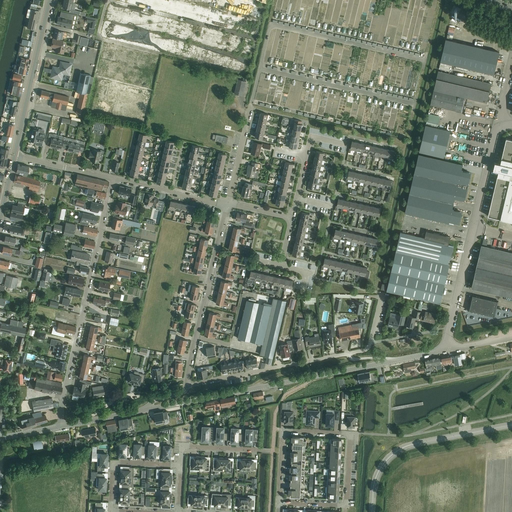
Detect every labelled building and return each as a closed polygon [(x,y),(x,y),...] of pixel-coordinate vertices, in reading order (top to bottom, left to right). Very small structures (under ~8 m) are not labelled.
[(71,10),(72,3),(63,0),(62,8),(71,10)] [(35,23),(37,24),(40,11),(36,10),(37,7),(30,6),(29,9),(31,10),(27,28),(34,30),(35,23)] [(57,17),(56,23),(70,27),(73,14),(61,11),(60,17),(57,17)] [(96,19),(87,17),(86,21),(90,22),(89,27),(94,28),(96,19)] [(61,32),(55,30),(53,38),(60,39),(61,35),(63,36),(64,32),(61,32)] [(22,39),(21,44),(32,47),(33,42),(34,36),(35,32),(33,32),(32,36),(31,41),(22,39)] [(80,36),(76,35),(75,40),(73,40),(72,43),(78,44),(80,36)] [(63,41),(53,39),(51,47),(56,48),(55,52),(63,53),(64,50),(61,49),(63,41)] [(446,39),(440,62),(446,63),(494,74),(499,52),(446,39)] [(22,58),(20,66),(27,68),(29,60),(22,58)] [(53,67),(51,77),(61,80),(62,75),(64,74),(69,75),(71,65),(61,62),(60,67),(58,68),(53,67)] [(25,75),(27,68),(20,66),(21,66),(20,71),(19,71),(18,73),(25,75)] [(438,71),(434,91),(465,98),(487,103),(492,84),(444,72),(438,71)] [(84,115),(88,94),(86,93),(88,83),(90,76),(90,75),(80,73),(76,92),(80,93),(75,113),(84,115)] [(237,79),(234,94),(243,96),(246,81),(237,79)] [(11,93),(15,94),(14,94),(21,96),(22,88),(19,87),(20,82),(14,81),(11,93)] [(40,97),(52,100),(51,106),(66,110),(69,97),(41,90),(40,97)] [(461,112),(465,98),(434,91),(430,105),(461,112)] [(6,100),(6,104),(9,105),(10,105),(11,105),(13,105),(12,110),(10,110),(9,109),(8,114),(9,114),(11,114),(16,116),(18,107),(18,105),(19,103),(16,102),(14,101),(10,101),(7,100),(6,100)] [(38,113),(37,118),(50,121),(51,116),(38,113)] [(260,113),(259,119),(267,121),(267,122),(270,123),(271,121),(267,120),(269,115),(260,113)] [(428,114),(426,123),(438,126),(440,116),(428,114)] [(259,119),(258,125),(266,127),(265,128),(269,129),(270,127),(266,126),(267,122),(267,121),(259,119)] [(294,123),(293,128),(293,129),(301,131),(303,124),(301,124),(302,121),(296,120),(295,123),(294,123)] [(14,126),(9,125),(8,128),(8,129),(6,129),(5,131),(7,131),(6,135),(12,136),(14,129),(13,129),(14,126)] [(258,125),(256,131),(264,133),(264,134),(268,135),(268,133),(264,132),(265,128),(266,127),(258,125)] [(425,125),(419,152),(444,158),(450,131),(425,125)] [(292,134),(292,135),(300,137),(301,131),(293,129),(293,128),(290,127),(289,129),(293,129),(292,134)] [(33,130),(30,141),(36,142),(36,141),(42,142),(43,142),(45,134),(43,133),(41,133),(38,132),(39,131),(38,131),(33,130)] [(263,138),(264,134),(264,133),(256,131),(255,137),(262,139),(262,140),(266,141),(267,139),(263,138)] [(140,133),(138,139),(146,141),(146,142),(150,143),(150,141),(146,140),(148,135),(140,133)] [(291,136),(290,140),(290,141),(298,143),(300,137),(292,135),(292,134),(288,133),(288,135),(291,136)] [(49,134),(48,140),(51,141),(49,147),(55,148),(56,146),(57,142),(57,138),(58,136),(58,135),(57,135),(53,134),(49,134)] [(217,134),(215,140),(227,143),(229,137),(217,134)] [(56,146),(55,148),(60,150),(61,148),(64,149),(65,144),(66,140),(66,139),(67,138),(63,137),(58,136),(57,138),(57,142),(56,146)] [(65,144),(64,149),(67,149),(67,151),(72,152),(74,146),(75,143),(75,140),(67,138),(66,139),(66,140),(65,144)] [(165,145),(165,147),(173,148),(175,142),(167,140),(167,139),(163,138),(162,140),(166,141),(165,145)] [(493,196),(488,216),(500,219),(511,221),(511,139),(506,138),(502,158),(501,163),(500,168),(499,171),(497,179),(493,196)] [(138,139),(137,145),(145,147),(145,148),(148,149),(149,147),(145,146),(146,142),(146,141),(138,139)] [(297,149),(298,143),(290,141),(290,140),(287,139),(287,140),(286,141),(290,142),(289,147),(297,149)] [(74,146),(72,152),(78,154),(78,152),(82,153),(83,148),(84,145),(84,142),(81,141),(80,144),(75,143),(74,146)] [(348,152),(348,153),(350,153),(351,149),(355,150),(354,154),(356,154),(357,151),(361,152),(362,152),(364,144),(352,141),(350,149),(349,148),(348,152)] [(271,146),(264,144),(259,143),(253,142),(251,154),(259,156),(262,145),(264,146),(263,148),(270,150),(271,146)] [(165,147),(164,151),(163,152),(172,154),(173,148),(165,147),(165,145),(162,144),(161,146),(165,147)] [(362,152),(361,152),(360,155),(362,156),(363,152),(367,153),(368,153),(370,145),(364,144),(362,152)] [(137,145),(135,152),(143,153),(143,154),(147,155),(147,153),(144,152),(145,148),(145,147),(137,145)] [(192,145),(190,151),(199,153),(198,154),(202,155),(202,153),(199,152),(200,147),(192,145)] [(368,153),(367,153),(366,157),(368,157),(369,153),(373,154),(375,155),(376,148),(376,147),(370,145),(368,153)] [(375,155),(373,154),(372,158),(374,159),(375,155),(379,156),(381,156),(382,150),(382,148),(376,147),(376,148),(375,155)] [(381,156),(379,156),(378,160),(380,160),(381,156),(385,157),(384,161),(387,161),(387,158),(393,159),(395,151),(382,148),(382,150),(381,156)] [(4,166),(6,166),(9,150),(1,149),(0,153),(0,160),(1,160),(0,165),(3,165),(4,166)] [(116,149),(115,154),(121,155),(120,159),(122,160),(124,151),(122,150),(119,150),(116,149)] [(92,152),(90,151),(89,158),(90,158),(90,160),(98,162),(99,159),(102,160),(104,151),(100,150),(100,151),(93,150),(92,152)] [(163,153),(162,157),(162,159),(170,160),(172,154),(163,152),(164,151),(160,151),(160,152),(163,153)] [(190,151),(189,157),(197,159),(197,160),(201,161),(201,159),(197,159),(198,154),(199,153),(190,151)] [(218,157),(217,159),(225,160),(227,154),(219,152),(219,151),(215,151),(215,153),(219,153),(218,157)] [(316,151),(315,157),(322,159),(322,160),(323,160),(326,161),(327,159),(323,158),(324,153),(316,151)] [(135,152),(134,158),(142,160),(146,161),(146,159),(142,158),(143,154),(143,153),(135,152)] [(418,154),(408,199),(405,213),(449,224),(449,222),(459,224),(462,212),(452,210),(455,198),(464,201),(471,173),(461,171),(463,165),(418,154)] [(162,159),(161,163),(161,164),(169,166),(170,160),(162,159),(162,157),(159,157),(158,159),(162,159)] [(189,157),(188,164),(193,165),(196,166),(199,167),(200,165),(196,165),(197,160),(197,159),(189,157)] [(216,164),(216,165),(224,166),(225,160),(217,159),(218,157),(214,157),(214,159),(217,159),(216,164)] [(315,157),(313,163),(321,165),(320,166),(321,166),(325,167),(325,165),(322,164),(323,160),(322,160),(322,159),(315,157)] [(134,158),(133,163),(141,165),(140,166),(144,167),(145,165),(141,164),(142,160),(134,158)] [(284,167),(284,168),(292,170),(293,164),(286,162),(286,161),(282,160),(281,162),(285,163),(284,167)] [(246,176),(254,178),(257,178),(259,171),(256,170),(257,167),(258,167),(259,164),(252,162),(251,165),(248,164),(247,171),(246,176)] [(133,163),(131,170),(139,171),(139,172),(143,173),(143,171),(139,170),(140,166),(141,165),(133,163)] [(160,170),(159,171),(167,173),(169,166),(161,164),(161,163),(157,163),(157,165),(161,165),(160,170)] [(216,165),(215,170),(215,171),(216,171),(223,173),(224,166),(216,165),(216,164),(212,163),(212,165),(216,165)] [(313,163),(312,169),(319,171),(319,172),(320,172),(323,173),(324,171),(320,170),(321,166),(320,166),(321,165),(313,163)] [(27,177),(29,166),(18,164),(16,173),(23,175),(22,176),(27,177)] [(188,164),(186,170),(191,171),(194,172),(194,173),(198,173),(198,171),(195,171),(196,166),(193,165),(188,164)] [(284,169),(283,173),(283,174),(291,176),(292,170),(284,168),(284,167),(280,166),(280,168),(284,169)] [(158,176),(158,177),(166,179),(167,173),(159,171),(160,170),(156,169),(155,171),(159,171),(158,176)] [(213,176),(213,177),(221,179),(223,173),(216,171),(215,171),(215,170),(211,169),(211,171),(214,171),(213,176)] [(312,169),(310,175),(318,177),(318,178),(322,179),(323,177),(319,176),(320,172),(319,172),(319,171),(312,169)] [(138,177),(139,172),(139,171),(131,170),(130,176),(138,178),(141,179),(142,177),(138,177)] [(186,170),(185,176),(190,177),(193,178),(193,179),(196,179),(197,177),(193,177),(194,173),(194,172),(191,171),(186,170)] [(345,178),(346,178),(345,182),(347,183),(348,179),(352,180),(353,180),(355,172),(351,171),(349,170),(348,173),(347,172),(345,178)] [(282,175),(281,179),(281,180),(289,182),(291,176),(283,174),(283,173),(279,172),(278,174),(282,175)] [(351,183),(352,184),(350,193),(352,193),(353,190),(352,188),(353,184),(354,180),(358,181),(359,181),(361,173),(355,172),(353,180),(352,180),(351,183)] [(359,181),(358,181),(357,185),(359,185),(360,182),(364,183),(365,183),(366,174),(361,173),(359,181)] [(109,182),(77,174),(74,185),(102,191),(103,187),(107,188),(109,182)] [(365,183),(364,183),(363,186),(365,187),(366,183),(370,184),(371,184),(373,176),(366,174),(365,183)] [(14,182),(38,188),(40,181),(35,180),(35,179),(23,176),(23,177),(15,175),(14,182)] [(165,185),(166,179),(158,177),(158,176),(155,175),(154,177),(158,177),(156,183),(165,185)] [(212,182),(212,183),(220,185),(221,179),(213,177),(213,176),(210,175),(209,177),(213,178),(212,182)] [(310,175),(309,181),(316,183),(316,184),(317,184),(321,185),(321,183),(317,182),(318,178),(318,177),(310,175)] [(185,176),(183,182),(189,183),(192,184),(191,185),(195,185),(195,183),(192,183),(193,179),(193,178),(190,177),(185,176)] [(371,184),(370,184),(369,188),(371,188),(372,184),(376,185),(377,186),(379,177),(373,176),(371,184)] [(377,186),(376,185),(375,189),(377,190),(378,186),(382,187),(384,187),(386,179),(379,177),(377,186)] [(277,181),(277,185),(280,185),(280,186),(288,188),(289,182),(281,180),(281,179),(277,178),(277,180),(277,181)] [(384,187),(382,187),(382,191),(383,191),(384,187),(390,189),(392,180),(386,179),(384,187)] [(211,188),(210,189),(219,190),(220,185),(212,183),(212,182),(208,181),(208,183),(212,184),(211,188)] [(316,188),(317,184),(316,184),(316,183),(309,181),(308,188),(315,189),(315,190),(319,191),(320,189),(316,188)] [(191,185),(192,184),(189,183),(183,182),(182,188),(190,190),(190,191),(194,192),(194,190),(190,189),(191,185)] [(243,185),(241,196),(248,197),(250,197),(253,185),(245,183),(244,186),(243,185)] [(278,191),(278,192),(286,194),(288,188),(280,186),(280,185),(277,185),(276,184),(276,187),(279,187),(278,191)] [(120,187),(119,194),(122,194),(121,195),(124,195),(129,196),(131,189),(120,187)] [(217,197),(219,190),(210,189),(211,188),(207,187),(207,189),(210,190),(209,195),(217,197)] [(92,197),(92,196),(95,197),(105,199),(106,193),(97,191),(88,189),(87,193),(86,196),(92,197)] [(277,197),(277,199),(285,200),(286,194),(278,192),(278,191),(275,190),(274,192),(278,193),(277,197)] [(154,196),(147,194),(144,204),(152,206),(152,205),(157,206),(156,210),(163,211),(165,202),(158,201),(159,200),(153,199),(154,196)] [(30,196),(29,202),(42,205),(44,199),(30,196)] [(283,207),(285,200),(277,199),(277,197),(273,196),(273,198),(277,199),(275,205),(283,207)] [(337,207),(342,208),(344,200),(338,198),(336,206),(335,210),(337,210),(337,207)] [(342,208),(341,211),(343,212),(344,208),(348,209),(349,209),(351,201),(344,200),(342,208)] [(12,205),(11,212),(22,215),(22,214),(27,215),(29,209),(24,207),(25,203),(18,201),(17,206),(12,205)] [(174,210),(175,210),(177,202),(171,201),(169,209),(168,208),(168,210),(167,212),(169,213),(170,209),(174,210)] [(349,209),(348,209),(347,213),(349,213),(350,209),(354,210),(355,211),(357,203),(351,201),(349,209)] [(91,202),(90,210),(98,212),(98,209),(102,210),(103,205),(91,202)] [(116,208),(115,209),(114,211),(115,212),(115,213),(125,215),(126,211),(127,212),(129,210),(130,205),(125,204),(118,202),(118,205),(116,205),(116,208)] [(175,210),(174,210),(173,214),(179,215),(180,211),(181,212),(183,204),(177,202),(175,210)] [(355,211),(354,210),(353,214),(355,215),(356,211),(360,212),(361,212),(363,204),(357,203),(355,211)] [(180,211),(179,215),(181,216),(182,212),(186,213),(187,213),(189,205),(183,204),(181,212),(180,211)] [(361,212),(360,212),(359,216),(361,216),(362,212),(366,213),(367,213),(369,205),(363,204),(361,212)] [(187,213),(186,213),(185,217),(187,217),(188,213),(194,215),(195,207),(189,205),(187,213)] [(367,213),(366,213),(365,217),(367,217),(368,214),(372,215),(373,215),(375,207),(369,205),(367,213)] [(57,207),(55,218),(64,220),(66,209),(62,208),(62,207),(58,206),(58,207),(57,207)] [(373,215),(372,215),(371,218),(373,219),(374,215),(379,216),(381,208),(375,207),(373,215)] [(20,225),(22,215),(11,212),(9,219),(14,220),(13,223),(20,225)] [(88,226),(88,223),(89,221),(96,223),(97,217),(82,213),(79,212),(78,215),(82,216),(80,221),(79,224),(88,226)] [(302,212),(301,219),(308,220),(308,221),(308,222),(312,223),(312,220),(309,220),(310,215),(314,215),(314,214),(310,212),(310,214),(302,212)] [(237,213),(236,220),(245,222),(244,226),(251,228),(252,224),(249,223),(250,220),(246,219),(247,215),(237,213)] [(113,219),(111,228),(119,230),(120,225),(122,226),(123,221),(122,221),(113,219)] [(301,219),(299,225),(306,226),(306,227),(307,228),(311,228),(311,226),(308,224),(308,222),(308,221),(308,220),(301,219)] [(63,234),(73,237),(76,225),(66,222),(65,226),(54,224),(53,232),(63,234)] [(8,232),(23,235),(25,228),(18,226),(4,223),(3,229),(9,230),(8,232)] [(299,225),(298,231),(305,232),(305,234),(306,234),(309,234),(310,233),(306,232),(307,228),(306,227),(306,226),(299,225)] [(87,234),(96,236),(97,229),(84,226),(82,232),(87,233),(87,234)] [(332,241),(338,242),(338,240),(339,238),(340,239),(342,230),(335,229),(334,237),(333,236),(332,241)] [(340,239),(339,238),(338,240),(338,242),(340,242),(341,239),(345,240),(346,240),(348,232),(342,230),(340,239)] [(298,231),(296,237),(304,238),(303,240),(304,240),(308,241),(308,238),(305,238),(306,234),(305,234),(305,232),(298,231)] [(400,234),(397,246),(400,247),(449,259),(451,259),(454,247),(448,245),(450,237),(426,231),(425,238),(415,236),(400,232),(400,234)] [(346,240),(345,240),(344,243),(346,244),(347,240),(351,241),(352,241),(353,233),(348,232),(346,240)] [(110,233),(109,239),(118,241),(118,239),(125,240),(124,243),(133,245),(135,238),(119,235),(110,233)] [(201,241),(200,244),(206,245),(207,246),(209,240),(201,238),(198,237),(198,235),(191,233),(190,236),(194,237),(198,238),(197,240),(201,241)] [(352,241),(351,241),(350,245),(352,245),(353,242),(357,243),(358,243),(360,235),(353,233),(352,241)] [(358,243),(357,243),(356,246),(358,247),(359,243),(363,244),(364,244),(364,243),(366,236),(360,235),(358,243)] [(4,243),(14,245),(15,238),(5,236),(4,243)] [(364,244),(363,244),(362,247),(364,248),(365,244),(369,245),(370,246),(370,244),(372,238),(366,236),(364,243),(364,244)] [(296,237),(295,243),(302,245),(302,246),(303,246),(306,246),(307,245),(303,244),(304,240),(303,240),(304,238),(296,237)] [(370,246),(369,245),(368,249),(370,249),(371,246),(376,247),(378,239),(372,238),(370,244),(370,246)] [(84,247),(93,248),(94,241),(85,240),(84,247)] [(295,243),(293,249),(301,251),(301,252),(305,253),(306,251),(302,250),(303,246),(302,246),(302,245),(295,243)] [(237,249),(237,246),(230,244),(228,250),(240,253),(240,250),(237,249)] [(511,252),(481,245),(471,289),(511,298),(511,252)] [(1,254),(10,256),(11,253),(19,255),(20,251),(12,249),(12,248),(3,246),(1,254)] [(391,270),(391,271),(445,284),(445,283),(449,265),(448,264),(449,259),(400,247),(397,246),(394,260),(391,270)] [(300,258),(304,259),(305,259),(306,257),(300,256),(301,252),(301,251),(293,249),(292,255),(300,257),(300,258)] [(72,251),(70,260),(75,261),(74,263),(78,264),(78,262),(87,264),(89,254),(72,251)] [(112,263),(114,253),(106,251),(104,262),(112,263)] [(37,257),(34,266),(41,268),(43,259),(37,257)] [(321,269),(323,270),(324,266),(328,267),(329,267),(331,259),(325,258),(323,266),(322,265),(321,269)] [(0,259),(0,268),(2,269),(4,269),(4,268),(7,269),(9,262),(0,259)] [(329,267),(328,267),(327,271),(329,271),(330,268),(334,269),(335,269),(337,261),(331,259),(329,267)] [(195,267),(196,267),(201,268),(202,269),(203,263),(202,263),(196,261),(193,261),(193,263),(195,263),(195,267)] [(335,269),(334,269),(333,272),(335,273),(336,269),(340,270),(341,270),(343,262),(337,261),(335,269)] [(341,270),(340,270),(339,274),(341,274),(342,270),(346,271),(347,272),(349,264),(343,262),(341,270)] [(347,272),(346,271),(345,275),(347,275),(348,272),(352,273),(353,273),(355,265),(349,264),(347,272)] [(353,273),(352,273),(351,276),(353,277),(354,273),(358,274),(359,275),(361,266),(355,265),(353,273)] [(79,266),(78,272),(88,274),(89,268),(79,266)] [(359,275),(358,274),(357,278),(359,278),(360,275),(365,276),(364,278),(368,279),(370,272),(366,271),(367,268),(361,266),(359,275)] [(110,277),(111,274),(114,275),(115,269),(108,267),(108,269),(102,267),(101,276),(106,277),(107,276),(110,277)] [(42,280),(48,281),(50,273),(51,273),(52,270),(44,268),(42,280)] [(129,279),(130,273),(119,270),(118,276),(129,279)] [(230,275),(231,273),(223,271),(222,277),(230,279),(233,279),(234,276),(230,275)] [(250,279),(254,280),(255,280),(257,272),(251,271),(249,279),(248,278),(247,283),(249,283),(250,279)] [(388,285),(386,291),(400,295),(411,297),(416,299),(440,304),(440,303),(445,284),(391,271),(389,281),(388,285)] [(255,280),(254,280),(253,284),(255,284),(256,281),(260,282),(261,282),(263,274),(257,272),(255,280)] [(66,282),(67,283),(82,286),(84,278),(69,274),(68,279),(67,278),(66,282)] [(261,282),(260,282),(259,285),(261,286),(262,282),(266,283),(267,283),(269,275),(263,274),(261,282)] [(9,287),(13,288),(13,287),(16,288),(18,288),(19,285),(17,284),(18,278),(6,275),(4,285),(9,287)] [(267,283),(266,283),(265,287),(267,287),(268,284),(272,284),(273,285),(275,277),(269,275),(267,283)] [(275,277),(273,285),(272,284),(271,288),(273,289),(274,285),(278,286),(279,286),(282,278),(275,277)] [(279,286),(278,286),(277,289),(279,290),(280,286),(284,287),(285,288),(288,280),(282,278),(279,286)] [(285,288),(284,287),(283,291),(285,291),(286,288),(292,289),(294,281),(288,280),(285,288)] [(110,284),(99,281),(98,289),(108,292),(110,284)] [(188,291),(191,292),(198,294),(200,287),(193,285),(189,284),(188,291)] [(218,292),(219,292),(226,294),(228,295),(232,295),(233,293),(229,292),(227,291),(227,288),(220,286),(218,292)] [(71,295),(80,296),(81,290),(66,287),(64,296),(71,297),(71,295)] [(191,292),(189,299),(197,300),(198,294),(191,292)] [(228,303),(224,302),(226,294),(219,292),(216,304),(223,305),(227,306),(228,303)] [(469,312),(495,318),(497,309),(499,302),(473,296),(469,312)] [(105,302),(109,303),(109,299),(105,298),(105,300),(102,299),(102,298),(98,297),(98,299),(94,298),(92,303),(104,306),(105,302)] [(290,299),(289,305),(288,308),(294,309),(295,306),(297,298),(291,297),(290,299)] [(247,300),(238,338),(262,344),(260,355),(267,356),(273,358),(286,302),(286,301),(273,298),(271,306),(247,300)] [(50,300),(49,306),(57,308),(59,302),(50,300)] [(187,310),(193,311),(194,311),(196,304),(188,303),(186,302),(185,309),(187,310)] [(363,304),(352,302),(351,307),(354,308),(354,312),(362,313),(363,304)] [(110,315),(118,317),(119,310),(114,309),(111,309),(110,315)] [(192,318),(194,311),(193,311),(187,310),(185,316),(192,318)] [(415,319),(419,320),(420,312),(415,311),(414,317),(408,316),(406,325),(413,327),(415,319)] [(422,313),(420,319),(424,320),(427,321),(434,322),(436,314),(432,313),(428,312),(426,311),(425,312),(422,312),(422,313)] [(399,324),(404,325),(406,316),(403,315),(396,314),(395,317),(391,316),(390,320),(389,320),(387,326),(398,328),(399,324)] [(361,323),(352,324),(353,328),(358,327),(359,328),(361,328),(362,322),(365,323),(366,318),(361,319),(361,323)] [(0,331),(24,336),(26,328),(22,327),(23,322),(10,319),(9,324),(0,321),(0,331)] [(184,321),(183,328),(190,329),(191,322),(184,321)] [(53,325),(52,330),(56,331),(65,333),(65,332),(65,331),(74,334),(76,327),(58,323),(55,322),(54,325),(53,325)] [(90,326),(89,331),(96,333),(97,333),(97,330),(101,331),(101,329),(106,330),(107,325),(102,324),(101,328),(98,327),(90,326)] [(331,332),(335,331),(334,324),(328,325),(329,330),(323,330),(324,342),(332,342),(331,332)] [(338,327),(341,341),(360,337),(359,328),(358,327),(353,328),(352,324),(338,327)] [(188,336),(190,329),(183,328),(181,334),(188,336)] [(212,334),(213,331),(206,330),(204,335),(212,337),(215,338),(216,335),(212,334)] [(302,348),(299,335),(298,330),(293,331),(295,339),(293,339),(295,350),(302,348)] [(36,338),(44,340),(46,333),(38,331),(36,338)] [(309,336),(305,337),(306,344),(310,344),(310,347),(321,345),(319,336),(318,333),(314,334),(315,336),(310,337),(309,336)] [(105,341),(106,336),(102,335),(102,338),(99,337),(97,341),(100,342),(100,344),(104,345),(105,341)] [(180,338),(179,345),(186,347),(187,340),(180,338)] [(54,346),(53,351),(56,352),(55,356),(64,359),(64,358),(67,346),(67,345),(62,344),(62,342),(55,340),(55,342),(54,346)] [(287,341),(287,343),(279,345),(281,351),(281,354),(282,357),(290,355),(289,351),(293,350),(291,340),(287,341)] [(93,347),(94,345),(87,343),(85,349),(93,350),(96,351),(97,348),(93,347)] [(184,354),(186,347),(179,345),(177,352),(184,354)] [(206,356),(207,356),(208,358),(216,357),(214,346),(206,347),(207,352),(205,352),(204,353),(204,355),(206,356)] [(453,355),(455,365),(463,363),(463,360),(466,359),(464,353),(462,354),(453,355)] [(443,364),(447,363),(449,363),(449,362),(451,362),(452,362),(452,360),(450,355),(441,356),(443,364)] [(437,368),(442,367),(440,357),(425,360),(428,371),(432,370),(432,366),(436,365),(437,368)] [(5,365),(5,366),(3,366),(2,369),(4,370),(4,371),(9,372),(11,365),(10,365),(11,361),(2,359),(2,360),(0,359),(0,362),(1,363),(1,364),(5,365)] [(50,359),(48,365),(51,366),(51,367),(55,368),(55,369),(57,370),(58,369),(63,370),(65,363),(59,361),(50,359)] [(27,361),(26,364),(34,366),(42,368),(46,368),(46,365),(44,363),(44,362),(37,360),(36,361),(35,363),(27,361)] [(415,362),(403,365),(404,370),(405,373),(411,372),(410,369),(416,368),(415,362)] [(203,370),(197,371),(199,378),(207,377),(206,370),(209,369),(209,366),(203,367),(203,370)] [(182,368),(179,367),(175,367),(169,367),(169,371),(172,372),(172,375),(174,376),(182,377),(182,368)] [(155,378),(156,381),(162,380),(161,373),(162,373),(161,368),(152,370),(153,374),(154,374),(155,377),(154,377),(155,378)] [(52,379),(61,381),(62,375),(55,373),(55,372),(48,371),(46,378),(52,380),(52,379)] [(128,377),(128,380),(128,381),(140,384),(141,381),(143,382),(145,375),(139,373),(139,372),(135,371),(134,374),(130,373),(129,377),(128,377)] [(358,373),(358,374),(358,377),(359,381),(359,382),(363,381),(364,383),(368,382),(367,380),(371,379),(370,371),(367,372),(358,373)] [(87,376),(88,373),(80,372),(79,378),(90,380),(91,377),(87,376)] [(60,394),(62,387),(61,387),(62,383),(36,377),(34,389),(51,393),(51,392),(60,394)] [(74,387),(72,395),(83,398),(85,389),(84,389),(85,384),(79,383),(78,388),(74,387)] [(104,394),(102,386),(92,387),(93,396),(104,394)] [(230,398),(221,400),(222,405),(222,406),(222,408),(232,406),(231,404),(231,402),(235,401),(235,400),(235,398),(234,397),(230,398)] [(52,398),(32,401),(34,411),(53,408),(52,398)] [(219,400),(205,403),(206,408),(214,407),(215,411),(221,410),(219,400)] [(167,412),(163,412),(163,411),(161,412),(159,413),(159,412),(154,413),(156,422),(169,420),(167,412)] [(306,423),(306,424),(315,425),(315,417),(320,418),(320,412),(307,411),(307,418),(303,417),(303,422),(306,423)] [(326,418),(325,421),(326,421),(326,426),(334,426),(334,419),(335,419),(335,420),(339,420),(339,411),(335,411),(335,414),(327,413),(326,418)] [(285,412),(284,424),(293,424),(293,412),(285,412)] [(345,413),(344,420),(348,420),(348,427),(348,428),(352,428),(352,427),(355,427),(355,425),(355,424),(355,421),(356,421),(356,418),(355,418),(355,417),(350,417),(351,414),(345,413)] [(45,415),(38,417),(34,418),(34,416),(20,420),(23,430),(47,422),(45,415)] [(132,418),(128,419),(128,418),(126,418),(126,419),(124,419),(119,420),(121,429),(134,426),(132,418)] [(106,422),(107,427),(108,432),(117,430),(116,425),(115,420),(106,422)] [(203,427),(202,441),(209,441),(209,439),(214,439),(215,427),(203,427)] [(218,427),(217,441),(223,442),(223,440),(229,440),(229,433),(224,433),(224,428),(218,427)] [(83,431),(85,437),(97,435),(95,428),(83,431)] [(232,428),(232,442),(238,443),(238,441),(243,441),(244,434),(238,434),(239,428),(232,428)] [(247,429),(246,443),(252,443),(253,441),(258,442),(258,429),(247,429)] [(69,440),(68,434),(55,436),(56,442),(69,440)] [(293,440),(293,444),(303,445),(306,445),(306,441),(303,440),(303,437),(296,437),(292,437),(292,440),(293,440)] [(41,440),(36,441),(32,442),(33,444),(34,450),(43,448),(41,440)] [(127,444),(120,443),(120,453),(119,453),(118,457),(122,457),(122,456),(126,456),(126,455),(130,455),(130,445),(127,445),(127,444)] [(141,446),(142,444),(135,444),(134,454),(133,453),(133,457),(137,458),(137,457),(141,457),(141,455),(144,456),(145,446),(141,446)] [(293,448),(293,452),(303,452),(303,445),(293,444),(292,444),(292,448),(293,448)] [(156,445),(149,445),(149,454),(148,454),(148,458),(152,458),(152,457),(155,458),(156,456),(159,456),(159,447),(157,447),(156,447),(156,445)] [(92,455),(92,458),(98,458),(98,464),(98,466),(98,470),(105,471),(105,466),(107,466),(107,462),(108,454),(101,454),(101,453),(98,453),(97,453),(97,446),(93,446),(92,455)] [(171,446),(164,446),(164,455),(163,455),(162,459),(166,459),(166,458),(170,458),(170,457),(174,457),(174,448),(171,447),(171,446)] [(292,455),(292,459),(302,460),(305,460),(305,456),(302,455),(303,452),(293,452),(292,452),(291,455),(292,455)] [(190,469),(200,470),(200,456),(196,456),(196,457),(194,457),(194,458),(191,458),(190,469)] [(205,456),(200,456),(200,469),(206,470),(206,472),(209,472),(210,459),(207,459),(207,458),(205,458),(205,456)] [(213,471),(223,471),(224,457),(219,457),(219,459),(217,459),(217,460),(214,459),(213,471)] [(224,457),(223,471),(233,472),(233,460),(230,460),(230,459),(228,459),(228,458),(224,457)] [(237,469),(247,470),(247,459),(243,458),(243,460),(241,460),(241,461),(237,461),(237,469)] [(247,459),(247,470),(256,470),(257,462),(254,461),(254,460),(252,460),(252,459),(247,459)] [(292,463),(292,467),(302,468),(305,468),(305,463),(302,463),(302,460),(292,459),(291,459),(291,463),(292,463)] [(120,472),(120,476),(133,477),(134,467),(123,467),(123,470),(122,470),(121,472),(120,472)] [(292,470),(291,474),(301,475),(304,475),(305,471),(302,470),(302,468),(292,467),(291,467),(291,470),(292,470)] [(160,469),(159,478),(173,479),(173,475),(171,475),(172,473),(171,473),(171,469),(160,469)] [(98,473),(97,473),(97,478),(97,486),(100,486),(99,490),(106,490),(107,478),(104,478),(105,474),(98,473)] [(301,482),(304,483),(304,475),(301,475),(291,474),(290,474),(290,478),(291,478),(291,482),(290,482),(301,482)] [(122,483),(122,486),(133,487),(133,477),(120,476),(120,481),(121,481),(121,483),(122,483)] [(162,479),(161,488),(170,489),(170,486),(171,486),(171,484),(172,484),(173,479),(159,478),(159,479),(162,479)] [(119,491),(119,495),(130,496),(130,487),(133,487),(122,486),(122,489),(121,489),(121,491),(119,491)] [(170,489),(163,488),(163,490),(161,490),(161,497),(172,497),(172,490),(170,490),(170,489)] [(301,493),(301,490),(290,489),(289,493),(290,493),(290,497),(303,498),(304,493),(301,493)] [(217,507),(221,508),(222,494),(212,493),(212,505),(215,505),(215,506),(217,506),(217,507)] [(222,494),(221,508),(226,508),(226,506),(228,506),(228,505),(231,506),(232,494),(222,494)] [(129,506),(130,496),(119,495),(119,500),(120,500),(120,502),(121,502),(121,505),(129,506)] [(193,506),(198,506),(198,495),(189,495),(188,503),(191,503),(191,504),(193,505),(193,506)] [(198,495),(198,506),(202,507),(202,505),(204,505),(204,504),(208,504),(208,496),(198,495)] [(245,507),(245,509),(249,509),(249,508),(249,507),(251,508),(251,507),(254,507),(255,500),(255,498),(255,495),(248,495),(248,498),(245,498),(245,507)] [(235,497),(235,506),(238,506),(238,507),(240,507),(240,508),(245,509),(245,507),(245,498),(235,497)] [(171,503),(172,498),(161,498),(160,504),(162,504),(162,507),(169,508),(169,505),(170,505),(170,503),(171,503)] [(103,503),(96,502),(95,511),(104,511),(105,509),(103,509),(103,503)]
